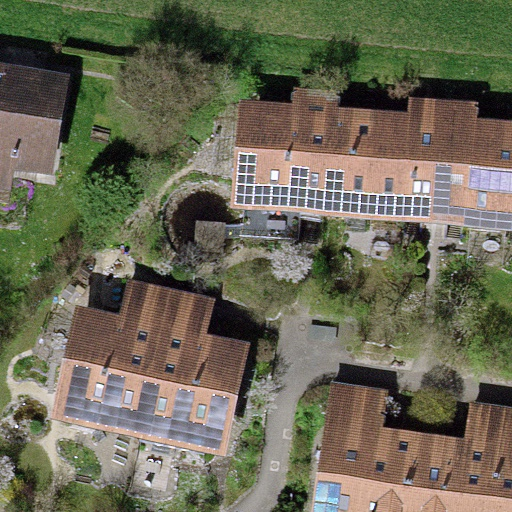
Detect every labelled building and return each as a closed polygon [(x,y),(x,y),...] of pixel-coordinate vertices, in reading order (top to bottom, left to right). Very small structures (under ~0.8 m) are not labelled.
[(50,187),(69,90),(0,75),(0,198),(8,200),(12,180),(50,187)] [(237,211),(324,218),(331,127),(245,120),(237,211)] [(412,133),(331,127),(324,218),(404,224),(412,133)] [(511,227),(511,143),(469,140),(462,223),(511,227)] [(136,446),(167,305),(129,297),(121,331),(82,323),(59,429),(136,446)] [(167,305),(136,446),(224,464),(247,358),(201,348),(208,314),(167,305)] [(403,511),(412,450),(379,445),(383,414),(339,408),(324,511),(403,511)] [(412,450),(403,511),(485,511),(498,424),(474,420),(469,458),(412,450)] [(511,511),(511,425),(498,424),(485,511),(511,511)]
